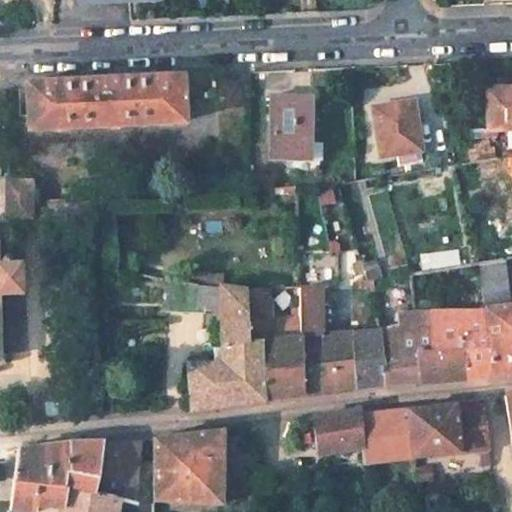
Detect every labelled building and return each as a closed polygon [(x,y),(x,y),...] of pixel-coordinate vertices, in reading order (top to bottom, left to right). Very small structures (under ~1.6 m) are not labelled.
[(24,85),(26,130),(182,123),(181,77),(24,85)] [(511,87),(486,89),(488,129),(511,127),(511,87)] [(271,99),(269,159),(289,159),(308,160),(308,143),(309,99),(271,99)] [(372,108),(380,157),(419,152),(412,102),(372,108)] [(308,160),(307,174),(311,174),(321,167),(321,144),(308,143),(308,160)] [(289,159),(288,174),(307,174),(308,160),(289,159)] [(15,202),(29,203),(29,185),(11,184),(10,202),(15,202)] [(15,202),(15,216),(28,217),(29,203),(15,202)] [(0,361),(0,362),(0,358),(0,294),(19,294),(17,242),(0,242),(0,361)] [(419,255),(422,274),(460,268),(457,249),(419,255)] [(359,264),(364,283),(381,280),(375,259),(359,264)] [(482,312),(490,376),(511,374),(511,305),(511,306),(502,261),(477,265),(482,312)] [(168,282),(164,312),(219,315),(219,287),(168,282)] [(364,283),(367,294),(374,293),(372,282),(364,283)] [(190,404),(190,410),(265,400),(262,340),(247,342),(246,291),(219,287),(219,315),(220,364),(185,364),(190,404)] [(262,340),(265,400),(304,395),(302,360),(301,311),(290,312),(290,321),(275,323),(271,289),(246,291),(247,342),(262,340)] [(321,290),(300,290),(301,311),(302,360),(335,359),(334,335),(333,336),(333,332),(333,317),(332,290),(321,290)] [(431,350),(429,312),(412,312),(396,312),(398,329),(377,331),(384,385),(403,383),(419,382),(416,351),(431,350)] [(429,312),(431,350),(462,348),(465,378),(490,376),(482,312),(429,312)] [(352,334),(355,389),(384,385),(377,331),(352,332),(352,334)] [(352,332),(333,332),(333,336),(334,335),(335,359),(302,360),(304,395),(355,389),(352,334),(352,332)] [(416,351),(419,382),(465,378),(462,348),(416,351)] [(407,409),(412,456),(491,449),(483,401),(407,409)] [(313,415),(317,449),(361,442),(359,414),(358,407),(313,415)] [(362,450),(363,462),(412,456),(407,409),(359,414),(361,442),(362,450)] [(152,438),(152,501),(220,504),(221,430),(152,438)] [(103,443),(93,492),(113,496),(122,497),(134,500),(137,439),(103,443)] [(17,448),(10,511),(19,511),(33,511),(34,505),(61,509),(66,486),(93,492),(103,443),(71,440),(17,448)] [(317,449),(318,457),(362,450),(361,442),(317,449)] [(413,467),(414,480),(428,479),(426,465),(413,467)] [(61,509),(60,511),(109,511),(113,496),(93,492),(66,486),(61,509)] [(113,496),(109,511),(118,511),(122,497),(113,496)]
